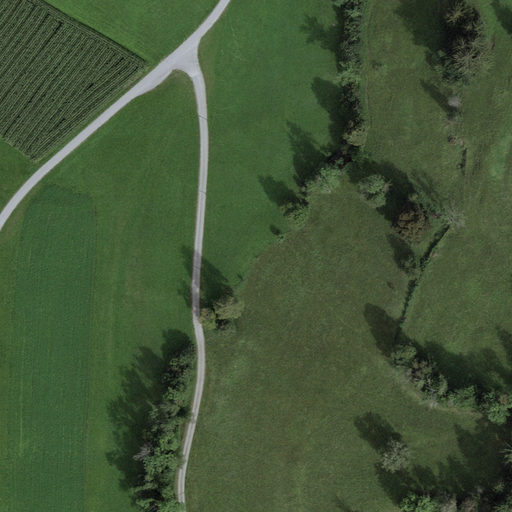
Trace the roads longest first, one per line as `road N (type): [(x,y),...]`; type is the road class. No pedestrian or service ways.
road 1 (track): [(96,511),(104,325),(116,248),(134,186),(183,90),(188,49)]
road 2 (track): [(179,511),(201,371),(195,276),(204,125),(188,49)]
road 3 (unclassified): [(0,226),(57,159),(188,49),(225,0)]
